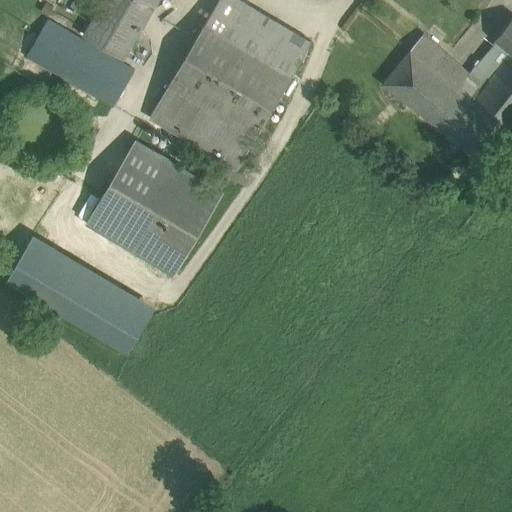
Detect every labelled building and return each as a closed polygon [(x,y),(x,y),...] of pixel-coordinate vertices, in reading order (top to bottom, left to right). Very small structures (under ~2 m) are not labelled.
[(153,6),(142,0),(103,0),(84,34),(123,57),(153,6)] [(243,0),(217,0),(150,115),(237,167),(311,40),(243,0)] [(511,17),(496,38),(511,50),(500,65),(511,75),(511,17)] [(135,69),(48,18),(27,54),(114,105),(135,69)] [(491,76),(483,86),(468,74),(468,73),(422,35),(384,82),(426,116),(419,125),(441,143),(448,134),(481,160),(511,121),(511,75),(500,65),(491,76)] [(491,76),(475,64),(468,73),(468,74),(483,86),(491,76)] [(72,139),(75,127),(72,114),(65,104),(55,97),(42,95),(30,98),(20,105),(13,115),(10,127),(13,140),(20,150),(31,157),(43,159),(55,157),(65,150),(72,139)] [(222,190),(136,140),(88,221),(174,272),(222,190)] [(153,306),(34,236),(10,278),(128,347),(153,306)]
